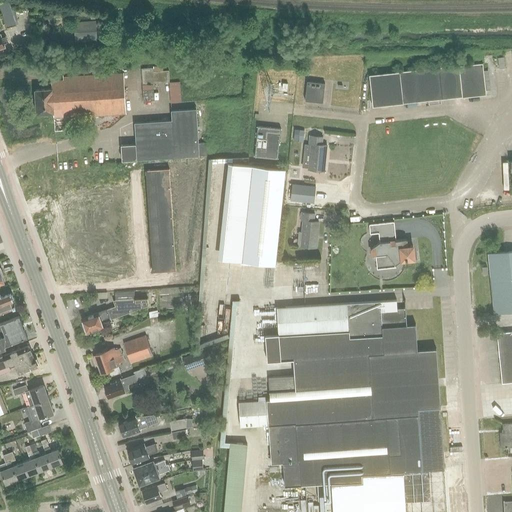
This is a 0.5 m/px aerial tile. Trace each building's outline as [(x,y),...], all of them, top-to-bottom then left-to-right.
[(9,0),(0,3),(7,27),(15,25),(14,19),(15,19),(9,0)] [(74,43),(80,42),(96,41),(95,22),(73,23),(74,43)] [(69,117),(126,114),(124,74),(114,74),(113,63),(103,64),(104,75),(60,78),(61,81),(52,82),(52,89),(35,90),(37,114),(53,113),(54,116),(69,115),(69,117)] [(439,68),(442,99),(486,95),(483,63),(439,68)] [(419,102),(442,99),(439,68),(416,70),(419,102)] [(403,104),(419,102),(416,70),(400,72),(403,104)] [(400,72),(370,75),(373,107),(403,104),(400,72)] [(323,102),(325,83),(307,81),(305,100),(323,102)] [(200,156),(208,155),(207,142),(199,143),(197,109),(172,110),(172,120),(135,123),(136,144),(121,145),(122,161),(200,156)] [(278,159),(281,129),(258,126),(255,157),(278,159)] [(295,130),(294,141),(303,142),(304,131),(295,130)] [(323,137),(310,135),(309,144),(312,144),(309,169),(324,171),(327,145),(322,144),(323,137)] [(275,268),(285,171),(252,168),(242,264),(275,268)] [(169,169),(147,171),(153,273),(175,271),(169,169)] [(330,194),(331,183),(321,182),(320,193),(330,194)] [(292,184),(291,201),(314,204),(315,187),(292,184)] [(332,196),(342,196),(342,188),(332,188),(332,196)] [(297,246),(301,246),(316,248),(319,222),(314,221),(315,213),(302,212),(301,220),(304,220),(302,232),(299,232),(297,246)] [(396,240),(394,222),(369,224),(370,234),(379,233),(380,242),(371,248),(372,255),(373,255),(373,258),(374,259),(375,260),(376,261),(377,269),(395,267),(395,265),(402,260),(414,258),(413,246),(409,247),(409,245),(408,242),(406,241),(406,239),(396,240)] [(495,313),(511,311),(511,250),(489,253),(495,313)] [(134,291),(115,293),(116,301),(133,299),(133,295),(134,295),(134,291)] [(0,314),(16,308),(13,301),(14,300),(11,293),(1,297),(0,295),(0,314)] [(115,306),(108,309),(107,309),(82,318),(87,333),(104,327),(101,320),(110,317),(111,319),(148,306),(148,298),(133,299),(116,301),(113,301),(115,306)] [(278,335),(266,336),(267,364),(280,363),(293,362),(294,362),(369,357),(406,355),(417,354),(417,351),(415,325),(406,326),(405,309),(397,309),(396,300),(380,301),(346,303),(277,308),(278,335)] [(5,345),(27,336),(19,316),(0,323),(0,350),(6,348),(5,345)] [(511,331),(497,333),(502,383),(511,381),(511,331)] [(154,356),(147,335),(126,342),(133,363),(154,356)] [(0,352),(0,358),(1,358),(2,362),(4,366),(33,355),(29,345),(4,356),(2,352),(0,352)] [(114,350),(113,348),(96,354),(96,356),(94,357),(96,364),(99,363),(102,372),(107,370),(109,376),(121,372),(118,365),(119,365),(118,363),(124,360),(120,348),(114,350)] [(187,371),(211,362),(206,349),(182,358),(187,371)] [(270,400),(240,402),(240,403),(240,405),(241,427),(241,429),(269,427),(398,419),(417,417),(417,408),(441,406),(438,362),(437,349),(417,351),(417,354),(406,355),(369,357),(294,362),(296,391),(270,392),(270,395),(270,400)] [(2,362),(0,363),(0,373),(15,368),(18,374),(37,366),(36,364),(38,364),(36,358),(35,359),(33,355),(4,366),(2,362)] [(229,446),(226,511),(244,511),(247,442),(229,441),(230,383),(241,384),(241,377),(259,377),(259,369),(262,369),(262,361),(251,361),(251,370),(254,370),(253,374),(248,373),(248,365),(228,364),(226,446),(229,446)] [(134,373),(135,375),(104,386),(108,398),(120,394),(120,395),(125,394),(125,392),(130,390),(128,385),(148,378),(145,369),(134,373)] [(294,375),(268,377),(269,392),(295,390),(295,375),(294,375)] [(26,385),(13,389),(15,395),(26,392),(30,406),(49,399),(44,386),(30,390),(28,391),(26,385)] [(32,420),(25,423),(27,429),(28,432),(41,427),(40,424),(38,418),(40,418),(54,413),(49,399),(30,406),(28,406),(32,420)] [(496,418),(511,416),(511,399),(495,401),(496,418)] [(441,406),(417,408),(417,417),(420,453),(421,469),(428,469),(445,468),(441,406)] [(140,426),(147,423),(145,417),(137,418),(136,417),(119,423),(121,429),(120,429),(122,435),(123,435),(124,436),(141,430),(140,426)] [(398,419),(269,427),(272,462),(272,463),(284,463),(285,486),(301,485),(302,488),(333,486),(334,486),(363,484),(363,476),(421,473),(421,469),(420,453),(417,417),(398,419)] [(187,418),(170,421),(172,430),(186,427),(187,418)] [(511,423),(502,424),(503,433),(500,433),(501,448),(511,447),(511,423)] [(49,425),(38,429),(40,436),(52,432),(50,428),(49,425)] [(187,430),(172,433),(173,439),(189,436),(187,430)] [(47,454),(41,456),(38,451),(35,443),(31,445),(41,471),(52,467),(47,454)] [(148,455),(158,451),(155,444),(145,447),(144,444),(128,450),(132,463),(149,457),(148,455)] [(29,476),(41,471),(31,445),(26,447),(31,460),(24,462),(29,476)] [(47,454),(52,467),(63,463),(58,450),(47,454)] [(192,460),(202,459),(204,458),(203,450),(191,451),(192,460)] [(192,460),(193,471),(203,469),(202,459),(192,460)] [(137,476),(166,465),(164,461),(154,464),(153,461),(147,464),(146,463),(141,465),(134,468),(137,476)] [(18,480),(29,476),(24,462),(13,467),(18,480)] [(168,464),(166,465),(137,476),(140,484),(147,481),(147,482),(153,481),(152,480),(159,477),(158,474),(170,470),(168,464)] [(7,484),(18,480),(13,467),(1,471),(7,484)] [(363,484),(334,486),(335,511),(431,511),(430,497),(429,476),(428,469),(421,469),(421,473),(363,476),(363,484)] [(445,475),(429,476),(430,497),(446,497),(445,475)] [(160,492),(167,489),(165,483),(142,491),(147,503),(162,498),(160,492)] [(198,492),(196,485),(176,491),(178,498),(198,492)] [(190,504),(188,496),(173,501),(175,509),(190,504)] [(446,511),(446,497),(430,497),(431,511),(446,511)]
